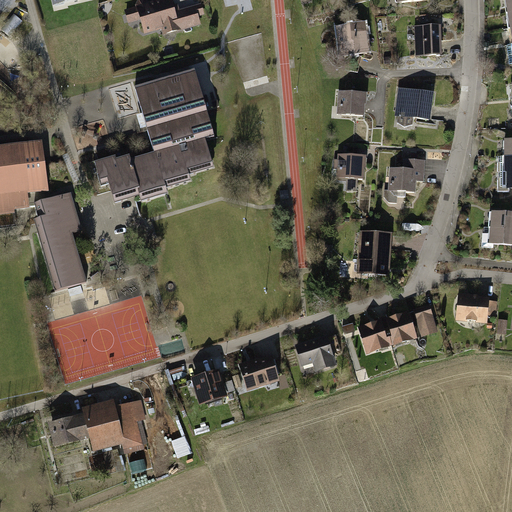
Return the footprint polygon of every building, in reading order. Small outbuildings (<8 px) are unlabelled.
[(173,0),(151,0),(125,8),(129,21),(141,18),(145,33),(160,28),(163,36),(202,24),(198,10),(205,8),(202,0),(195,0),(175,6),(173,0)] [(365,17),(334,21),(339,57),(370,53),(365,17)] [(415,23),(415,57),(442,56),(442,23),(415,23)] [(109,184),(115,205),(140,197),(142,203),(168,195),(166,189),(191,182),(189,176),(214,169),(206,140),(215,137),(195,70),(135,88),(143,114),(144,114),(148,128),(147,128),(154,154),(131,161),(130,156),(116,160),(116,157),(95,163),(102,186),(109,184)] [(434,89),(400,86),(396,123),(414,125),(414,118),(431,119),(434,89)] [(366,91),(337,90),(335,116),(365,118),(366,91)] [(0,227),(16,226),(13,210),(26,208),(24,194),(48,191),(42,144),(0,149),(0,227)] [(366,152),(339,150),(338,156),(335,155),(334,167),(337,167),(337,174),(347,175),(346,189),(357,190),(358,175),(364,176),(366,152)] [(391,163),(389,199),(398,200),(398,195),(407,195),(407,192),(416,193),(417,178),(425,179),(427,156),(406,155),(405,164),(391,163)] [(34,221),(55,292),(87,283),(73,234),(82,231),(71,193),(34,204),(39,219),(34,221)] [(511,213),(491,213),(490,228),(511,229),(511,213)] [(511,229),(490,228),(489,244),(511,245),(511,229)] [(391,233),(360,231),(358,274),(381,275),(381,267),(389,267),(391,233)] [(460,291),(458,317),(489,320),(490,313),(498,314),(499,299),(491,298),(491,294),(460,291)] [(439,330),(430,303),(410,309),(415,324),(419,323),(423,334),(439,330)] [(410,308),(387,315),(389,323),(386,324),(392,341),(394,341),(395,343),(418,336),(415,324),(410,309),(410,308)] [(508,318),(501,317),(501,321),(499,321),(498,333),(507,334),(508,318)] [(382,318),(358,325),(367,353),(390,345),(389,342),(392,341),(386,324),(384,325),(382,318)] [(296,346),(303,367),(316,363),(318,371),(338,365),(328,336),(296,346)] [(240,364),(248,391),(280,381),(271,355),(240,364)] [(222,369),(192,377),(200,404),(230,396),(222,369)] [(83,411),(49,419),(54,440),(55,444),(91,436),(95,450),(123,443),(124,449),(144,444),(139,420),(146,418),(141,397),(116,404),(114,397),(82,404),(83,411)] [(124,469),(118,448),(104,452),(108,468),(117,465),(118,471),(124,469)]
